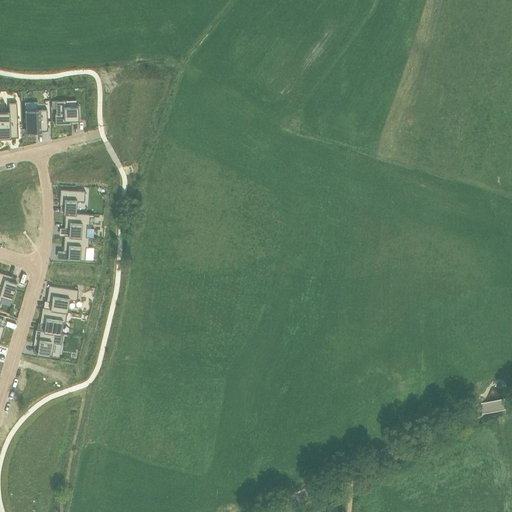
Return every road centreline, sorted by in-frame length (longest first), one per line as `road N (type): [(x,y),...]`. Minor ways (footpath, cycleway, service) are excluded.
road 1 (unclassified): [(346,472),(469,411),(511,403)]
road 2 (residential): [(40,265),(0,409)]
